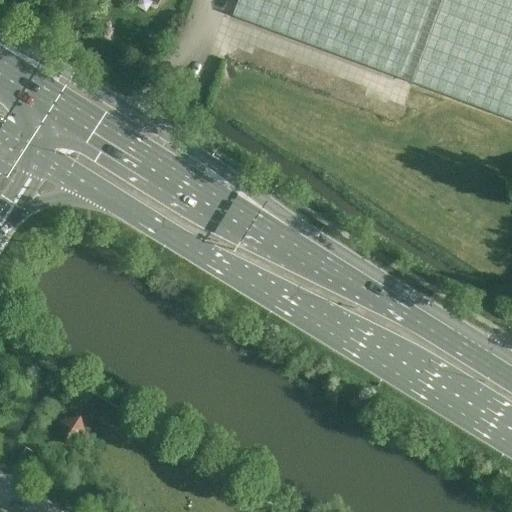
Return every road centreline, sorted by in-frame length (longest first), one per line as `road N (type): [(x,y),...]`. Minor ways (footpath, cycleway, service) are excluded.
road 1 (secondary): [(31,152),(511,444)]
road 2 (secondary): [(511,372),(66,98)]
